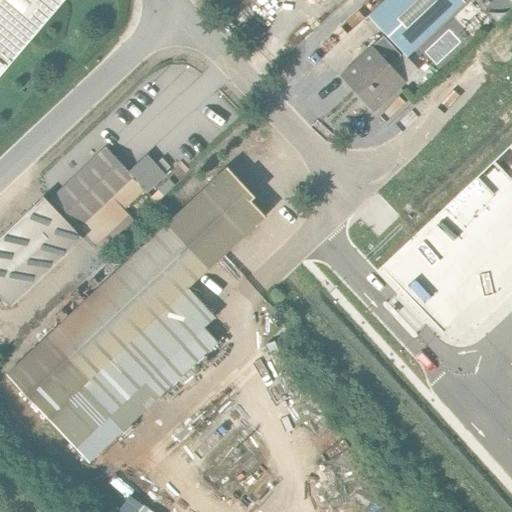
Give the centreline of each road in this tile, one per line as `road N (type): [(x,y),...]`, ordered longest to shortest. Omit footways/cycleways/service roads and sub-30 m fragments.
road 1 (unclassified): [(349,193),(175,3)]
road 2 (unclassified): [(0,173),(175,3)]
road 3 (unknown): [(349,193),(384,215),(446,173),(511,236)]
road 4 (unclassified): [(349,193),(474,79)]
road 5 (unclassified): [(254,287),(349,193)]
